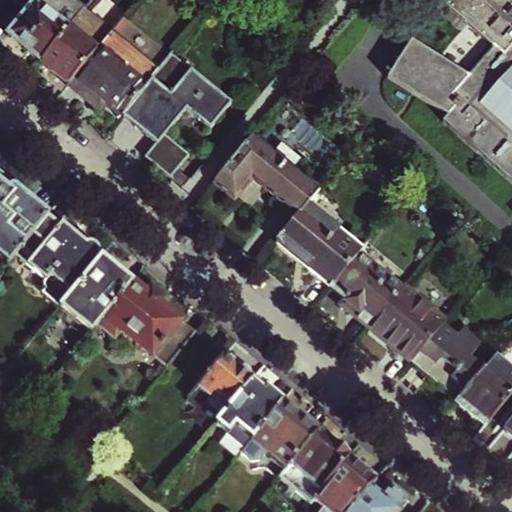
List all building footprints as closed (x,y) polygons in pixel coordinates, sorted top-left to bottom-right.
[(17,0),(14,4),(26,14),(8,35),(41,62),(69,29),(86,8),(76,0),(17,0)] [(511,0),(417,0),(479,56),(460,78),(458,81),(406,45),(387,78),(445,119),(441,123),(511,187),(511,0)] [(68,85),(96,51),(69,29),(41,62),(68,85)] [(106,103),(122,116),(155,75),(108,37),(96,51),(68,85),(88,101),(94,93),(106,103)] [(155,75),(122,116),(156,144),(149,152),(150,162),(172,180),(191,156),(166,136),(187,111),(210,131),(232,104),(172,55),(155,75)] [(94,93),(88,101),(99,110),(106,103),(94,93)] [(273,154),(252,137),(214,183),(234,199),(251,179),(297,217),(306,207),(318,192),(294,171),(302,161),(281,144),(273,154)] [(0,256),(9,264),(16,255),(50,214),(0,172),(0,256)] [(275,244),(330,289),(360,252),(364,247),(367,243),(351,230),(344,238),(306,207),(297,217),(275,244)] [(50,214),(16,255),(46,280),(45,284),(45,286),(45,287),(46,289),(43,293),(61,308),(103,256),(100,253),(99,248),(95,244),(92,243),(88,244),(63,224),(63,225),(50,214)] [(360,252),(330,289),(343,300),(339,306),(354,319),(355,318),(368,328),(402,287),(360,252)] [(88,339),(100,325),(135,282),(103,256),(61,308),(75,320),(71,326),(88,339)] [(168,368),(196,333),(160,302),(163,298),(152,288),(148,293),(135,282),(100,325),(117,340),(124,332),(168,368)] [(422,303),(402,287),(368,328),(411,363),(442,325),(445,322),(432,311),(432,307),(426,303),(422,303)] [(456,336),(442,325),(411,363),(432,381),(457,401),(457,400),(484,369),(470,357),(480,344),(462,329),(456,336)] [(225,356),(198,389),(190,399),(203,409),(207,404),(224,418),(252,384),(255,380),(225,356)] [(511,393),(511,392),(484,369),(457,400),(459,401),(456,405),(481,426),(484,423),(486,424),(511,393)] [(252,384),(224,418),(211,434),(240,457),(242,453),(283,404),(280,403),(277,404),(252,384)] [(313,407),(303,398),(292,411),(283,404),(242,453),(252,461),(261,461),(281,477),(317,432),(303,420),(313,407)] [(511,407),(500,422),(506,426),(502,431),(511,439),(511,407)] [(312,503),(315,500),(349,459),(317,432),(281,477),(312,503)] [(330,511),(350,511),(371,488),(376,481),(349,459),(315,500),(330,511)] [(413,511),(404,504),(407,500),(394,490),(391,493),(388,491),(382,497),(371,488),(350,511),(413,511)]
